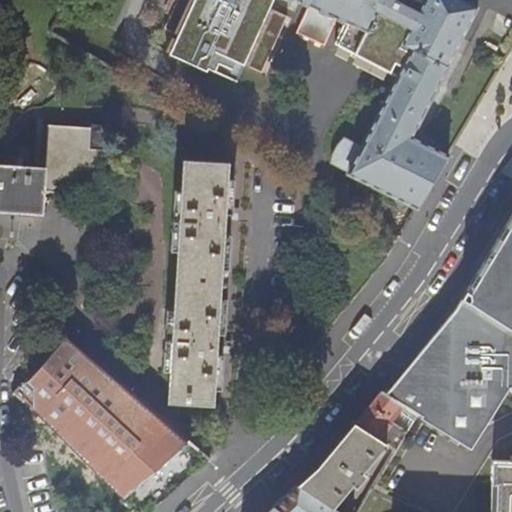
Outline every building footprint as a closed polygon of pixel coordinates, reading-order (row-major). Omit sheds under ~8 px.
[(178,0),(165,29),(179,35),(170,54),(207,71),(209,69),(216,52),(244,65),(263,74),(289,17),(270,9),(274,0),(296,0),(310,6),(297,33),(326,46),(338,19),(345,22),(366,32),(363,39),(342,29),(335,44),(397,74),(362,144),(346,136),(335,149),(332,162),(417,209),(447,155),(412,137),(478,7),(465,0),(422,0),(422,2),(419,0),(178,0)] [(363,39),(366,32),(345,22),(342,29),(363,39)] [(237,82),(244,65),(216,52),(209,69),(237,82)] [(104,196),(109,126),(92,125),(92,129),(49,126),(46,168),(16,166),(16,158),(0,156),(0,211),(43,214),(45,192),(104,196)] [(226,211),(230,163),(184,160),(167,401),(212,404),(216,357),(223,357),(225,332),(218,331),(225,237),(232,237),(234,212),(226,211)] [(387,392),(385,394),(399,403),(417,415),(418,413),(421,414),(419,417),(470,450),(485,426),(510,386),(511,386),(511,214),(453,310),(416,356),(419,358),(417,385),(415,390),(411,387),(407,387),(402,389),(396,399),(387,392)] [(150,511),(208,460),(65,336),(14,393),(130,509),(126,511),(150,511)] [(416,356),(387,392),(396,399),(402,389),(407,387),(411,387),(415,390),(417,385),(419,358),(416,356)] [(385,394),(381,391),(355,422),(385,443),(394,449),(406,431),(388,419),(399,403),(385,394)] [(385,443),(355,422),(317,469),(298,486),(332,508),(352,485),(356,487),(366,475),(363,471),(382,448),(383,450),(386,447),(384,445),(385,443)] [(511,511),(511,461),(489,461),(487,511),(511,511)] [(338,511),(332,508),(298,486),(268,511),(338,511)] [(346,502),(339,511),(356,511),(358,510),(346,502)]
